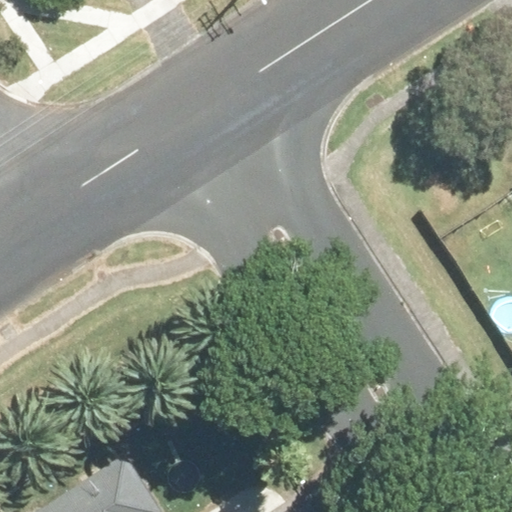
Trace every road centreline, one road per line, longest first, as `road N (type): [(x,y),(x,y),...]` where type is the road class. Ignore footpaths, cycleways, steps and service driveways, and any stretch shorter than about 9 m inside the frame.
road 1 (residential): [(485,511),(211,108)]
road 2 (residential): [(211,108),(20,224)]
road 3 (residential): [(379,0),(211,108)]
